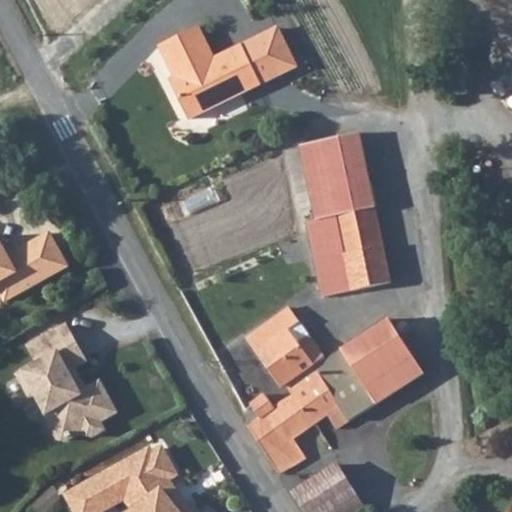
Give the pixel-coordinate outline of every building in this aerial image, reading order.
[(218,66),(215,59),(199,26),(162,45),(177,78),(185,93),(179,96),(190,119),(297,66),(279,28),(226,54),(229,61),(218,66)] [(229,61),(226,54),(215,59),(218,66),(229,61)] [(185,93),(177,78),(171,80),(179,96),(185,93)] [(392,283),(360,133),(301,146),(317,221),(337,216),(353,291),(392,283)] [(337,216),(317,221),(308,223),(323,297),(353,291),(337,216)] [(0,292),(5,301),(67,266),(49,233),(8,256),(0,242),(0,292)] [(299,342),(289,329),(300,322),(290,308),(247,338),(283,388),(287,386),(293,394),(275,407),(265,395),(243,412),(253,424),(249,427),(280,473),(306,458),(295,438),(328,415),(337,430),(425,373),(391,320),(327,359),(309,334),(299,342)] [(289,329),(299,342),(309,334),(300,322),(289,329)] [(67,326),(40,341),(50,358),(20,375),(31,396),(37,392),(48,412),(46,413),(60,438),(67,440),(85,430),(86,433),(94,435),(105,429),(100,421),(114,414),(115,409),(101,383),(86,391),(74,368),(86,361),(67,326)] [(150,450),(68,495),(77,511),(99,511),(126,497),(128,502),(135,511),(136,511),(192,511),(168,480),(177,475),(162,449),(153,454),(150,450)] [(361,511),(367,508),(338,462),(292,491),(304,511),(361,511)]
